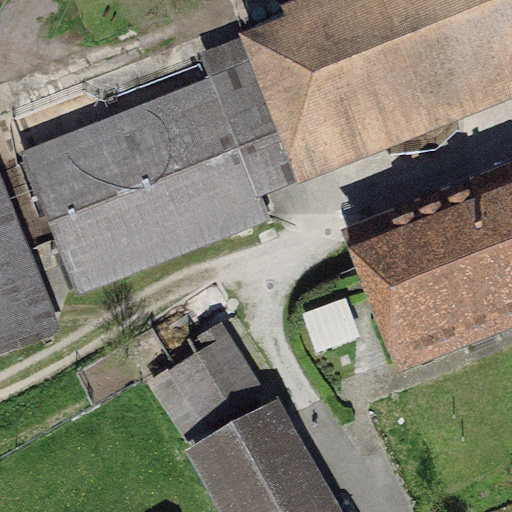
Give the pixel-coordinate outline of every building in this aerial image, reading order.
[(285,151),(511,66),(511,0),(322,0),(304,7),(307,14),(205,52),(218,88),(26,159),(73,287),(265,216),(255,189),(293,174),(285,151)] [(0,132),(0,365),(82,333),(0,132)] [(511,184),(349,253),(399,371),(511,323),(511,184)] [(345,302),(304,317),(318,353),(359,337),(345,302)] [(157,359),(206,427),(279,388),(236,304),(157,359)] [(190,436),(230,511),(344,511),(279,388),(206,427),(190,436)]
